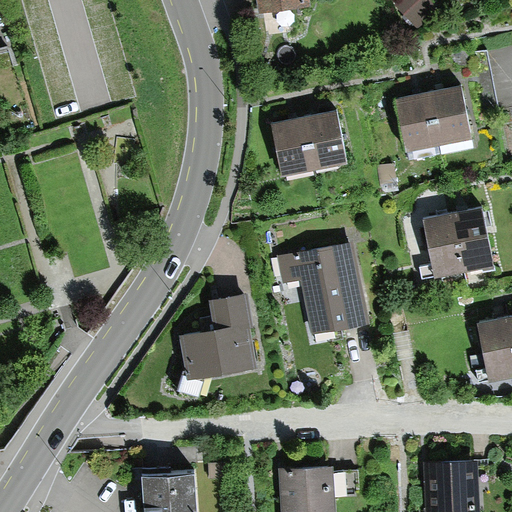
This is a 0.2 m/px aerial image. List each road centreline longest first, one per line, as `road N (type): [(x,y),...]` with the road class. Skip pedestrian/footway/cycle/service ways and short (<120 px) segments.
road 1 (tertiary): [(66,414),(165,271),(191,209),(208,105),(184,0)]
road 2 (residential): [(66,414),(97,429),(511,413)]
